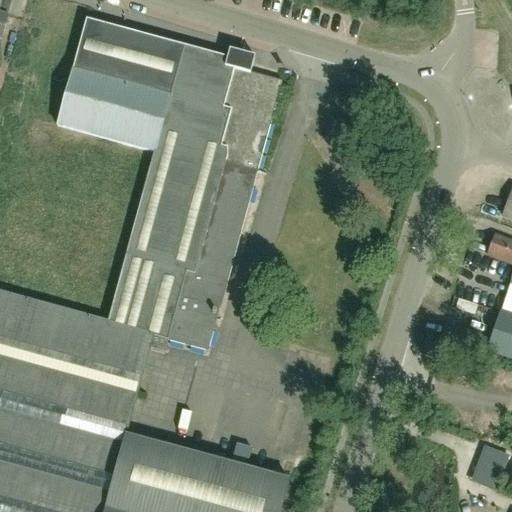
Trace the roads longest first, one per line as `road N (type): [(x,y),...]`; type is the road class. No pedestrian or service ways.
road 1 (unclassified): [(338,511),(447,140),(446,103)]
road 2 (unclassified): [(446,103),(427,82),(156,0)]
